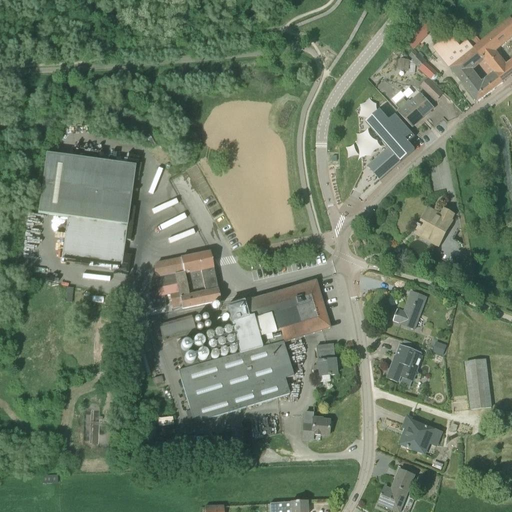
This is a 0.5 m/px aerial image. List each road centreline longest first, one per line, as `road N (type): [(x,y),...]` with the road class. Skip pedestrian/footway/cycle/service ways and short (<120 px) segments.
road 1 (unclassified): [(339,238),(321,172),(322,123),(409,0)]
road 2 (residential): [(347,511),(366,467),(368,416),(344,256)]
road 3 (unclassified): [(339,238),(411,163),(511,85)]
road 4 (unclassified): [(344,256),(511,319)]
